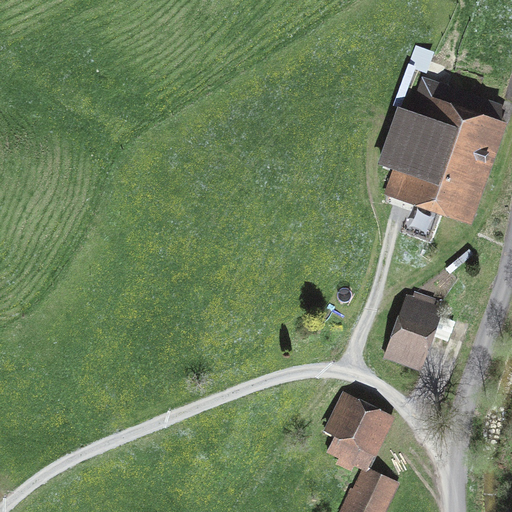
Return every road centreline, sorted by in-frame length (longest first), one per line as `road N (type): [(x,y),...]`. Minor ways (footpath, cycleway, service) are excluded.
road 1 (track): [(459,458),(347,370),(297,371),(95,438),(0,511)]
road 2 (unclassified): [(461,511),(464,404),(511,262)]
road 3 (track): [(347,370),(394,211)]
